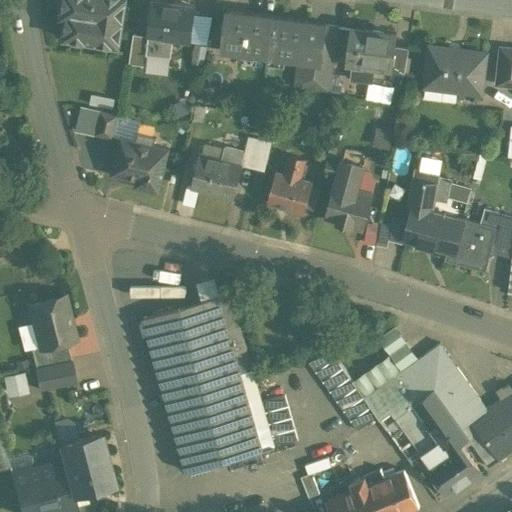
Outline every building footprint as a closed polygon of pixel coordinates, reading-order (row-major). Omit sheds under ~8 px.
[(62,0),(60,15),(66,16),(63,37),(119,46),(125,0),(62,0)] [(194,7),(153,1),(148,36),(146,54),(147,54),(170,57),(173,38),(190,40),(194,7)] [(273,16),(227,11),(222,48),(228,49),(244,51),(269,54),(270,41),(273,16)] [(308,21),(273,16),(270,41),(286,43),(285,55),(297,57),(304,57),(308,21)] [(324,23),(308,21),(304,57),(320,59),(325,23),(324,23)] [(339,25),(325,23),(320,59),(334,61),(339,25)] [(397,33),(352,26),(347,63),(392,69),(397,33)] [(148,36),(133,34),(129,63),(146,66),(147,54),(146,54),(148,36)] [(484,52),(427,46),(423,82),(442,84),(442,89),(480,93),(484,52)] [(511,48),(501,47),(497,83),(511,84),(511,48)] [(244,51),(228,49),(226,60),(243,62),(244,51)] [(304,57),(297,57),(293,85),(330,91),(334,61),(320,59),(304,57)] [(113,97),(94,94),(92,103),(111,107),(113,97)] [(117,115),(101,111),(96,133),(111,137),(117,115)] [(4,126),(0,130),(0,149),(0,150),(14,136),(4,126)] [(154,136),(138,132),(135,141),(152,145),(154,136)] [(135,141),(122,138),(113,173),(138,179),(137,185),(157,190),(167,149),(152,145),(135,141)] [(223,157),(200,151),(191,185),(234,196),(246,149),(226,144),(223,157)] [(305,159),(289,154),(283,173),(299,178),(305,159)] [(362,166),(327,156),(324,172),(337,177),(335,183),(356,189),(362,166)] [(430,171),(414,168),(412,178),(428,181),(430,171)] [(283,173),(276,171),(267,201),(303,212),(312,181),(299,178),(283,173)] [(470,188),(448,183),(449,177),(438,175),(437,183),(435,194),(467,201),(470,188)] [(428,181),(412,178),(407,205),(412,206),(433,211),(435,194),(437,183),(428,181)] [(356,189),(335,183),(326,217),(363,229),(373,194),(356,189)] [(433,211),(412,206),(403,238),(446,251),(448,252),(457,218),(433,211)] [(511,214),(498,211),(494,227),(497,228),(491,247),(511,251),(511,214)] [(494,227),(457,216),(457,218),(448,252),(446,251),(444,259),(484,270),(491,247),(497,228),(494,227)] [(380,222),(370,220),(364,242),(376,244),(380,222)] [(231,291),(143,317),(187,470),(275,445),(231,291)] [(64,294),(29,303),(30,307),(28,311),(30,318),(33,321),(40,344),(40,346),(65,339),(75,336),(64,294)] [(65,339),(40,346),(40,344),(30,347),(35,365),(70,358),(65,339)] [(487,407),(439,341),(414,359),(434,387),(461,425),(487,407)] [(414,359),(400,369),(390,355),(354,382),(386,428),(393,423),(393,422),(434,387),(414,359)] [(39,368),(0,377),(0,428),(3,440),(55,427),(39,368)] [(461,425),(434,387),(393,422),(393,423),(386,428),(402,450),(413,442),(429,464),(462,442),(469,436),(461,425)] [(511,389),(487,407),(461,425),(469,436),(489,464),(511,448),(511,389)] [(11,472),(11,471),(3,440),(0,428),(0,474),(10,509),(20,506),(11,472)] [(100,432),(60,443),(66,466),(73,493),(74,493),(114,482),(100,432)] [(429,464),(428,465),(449,496),(483,472),(462,442),(429,464)] [(51,462),(11,472),(20,506),(21,511),(34,511),(61,505),(62,505),(53,470),(51,462)] [(66,466),(53,470),(62,505),(61,505),(62,509),(77,505),(74,493),(73,493),(66,466)] [(381,467),(364,474),(364,475),(365,475),(368,483),(385,477),(381,467)] [(385,477),(368,483),(365,475),(364,475),(358,478),(372,511),(404,511),(420,506),(404,469),(385,477)] [(312,472),(301,476),(309,496),(320,492),(312,472)] [(372,511),(358,478),(351,481),(354,489),(326,500),(331,511),(372,511)]
